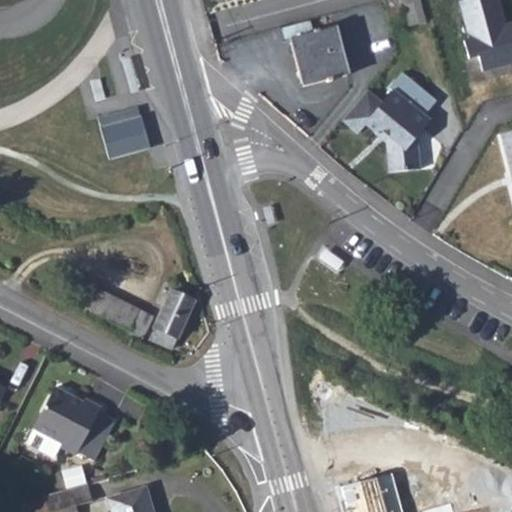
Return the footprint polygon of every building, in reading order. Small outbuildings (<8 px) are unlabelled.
[(511,26),(503,29),(495,0),(473,0),(459,4),(470,42),(463,44),(468,61),(476,59),(480,72),(511,63),(511,26)] [(426,29),(416,2),(396,10),(405,36),(426,29)] [(291,39),(303,87),(347,75),(335,28),(291,39)] [(416,137),(430,119),(424,115),(435,101),(400,73),(387,89),(391,91),(381,104),(366,92),(342,123),(358,136),(365,127),(387,144),(391,173),(421,169),(416,137)] [(138,105),(97,117),(109,160),(151,147),(138,105)] [(149,321),(86,286),(77,305),(140,340),(149,321)] [(191,305),(169,295),(151,332),(154,333),(150,342),(167,350),(171,341),(175,343),(191,305)] [(0,412),(11,390),(0,384),(0,383),(2,379),(0,377),(0,412)] [(86,402),(58,387),(36,431),(39,432),(33,442),(31,446),(58,460),(64,449),(79,456),(80,453),(97,461),(118,420),(102,412),(104,408),(87,400),(86,402)] [(97,499),(92,484),(50,496),(51,499),(55,511),(97,499)] [(380,488),(334,500),(337,511),(396,511),(391,492),(381,494),(380,488)] [(151,511),(145,489),(111,499),(114,511),(151,511)] [(27,511),(54,511),(55,511),(51,499),(26,507),(27,511)]
